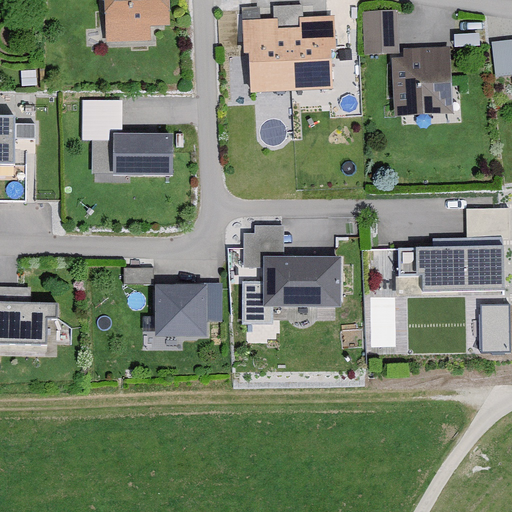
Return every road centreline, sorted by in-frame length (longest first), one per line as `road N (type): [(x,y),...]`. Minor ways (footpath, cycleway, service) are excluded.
road 1 (residential): [(198,0),(208,230),(186,248),(0,244)]
road 2 (unclassified): [(511,399),(495,404),(419,511)]
